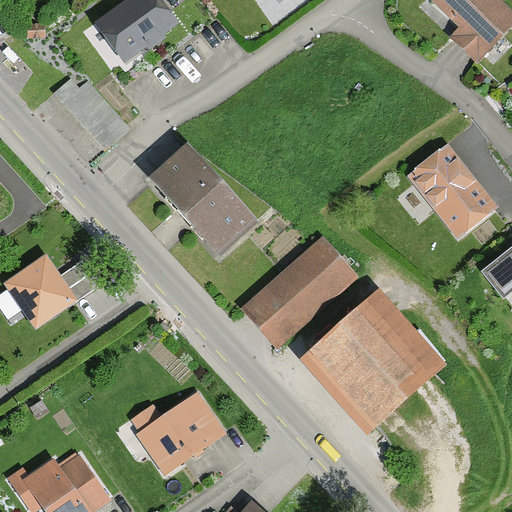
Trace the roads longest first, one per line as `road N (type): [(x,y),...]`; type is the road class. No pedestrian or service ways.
road 1 (tertiary): [(87,194),(375,511)]
road 2 (residential): [(87,194),(151,131),(334,6)]
road 3 (residential): [(334,6),(465,96),(511,150)]
road 4 (tertiary): [(0,101),(87,194)]
